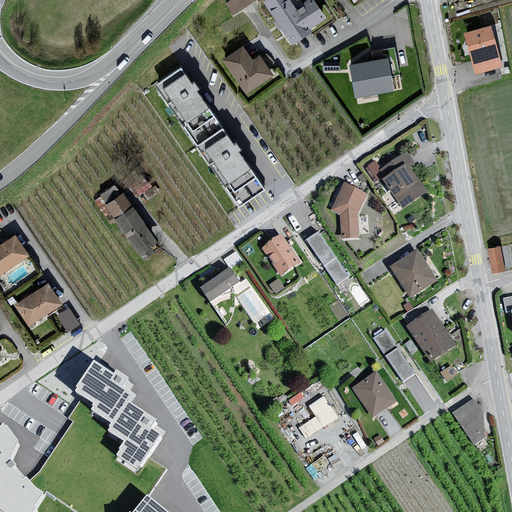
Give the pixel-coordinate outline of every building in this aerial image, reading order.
[(225,0),(231,12),(256,0),(225,0)] [(292,0),(272,0),(265,4),(294,48),(310,39),(310,31),(329,20),(314,0),(299,10),(292,0)] [(503,66),(492,25),(464,32),(475,73),(503,66)] [(244,48),(224,63),(248,96),(274,77),(262,57),(254,63),(244,48)] [(395,91),(388,57),(350,65),(357,99),(395,91)] [(264,189),(181,68),(155,85),(239,206),(264,189)] [(367,165),(374,182),(408,166),(404,157),(381,168),(377,160),(367,165)] [(404,212),(429,195),(412,168),(386,183),(404,212)] [(370,197),(347,186),(334,214),(343,220),(345,243),(361,242),(360,217),(370,197)] [(124,196),(107,206),(140,254),(159,243),(124,196)] [(356,284),(319,233),(307,241),(344,293),(356,284)] [(17,237),(0,247),(0,278),(31,256),(17,237)] [(285,239),(264,251),(283,279),(303,265),(285,239)] [(500,247),(487,249),(491,273),(504,271),(500,247)] [(225,257),(229,265),(241,258),(237,251),(225,257)] [(420,252),(393,270),(414,300),(441,283),(420,252)] [(234,271),(205,292),(215,305),(244,285),(234,271)] [(281,279),(271,283),(274,292),(284,288),(281,279)] [(51,285),(16,308),(30,328),(65,305),(51,285)] [(67,330),(79,322),(69,306),(56,314),(67,330)] [(435,312),(409,329),(433,363),(457,349),(435,312)] [(415,374),(385,330),(374,338),(404,382),(415,374)] [(446,381),(457,374),(452,366),(440,372),(446,381)] [(119,380),(98,367),(78,399),(99,411),(95,417),(116,430),(111,438),(129,449),(120,463),(144,479),(167,442),(157,435),(163,425),(134,407),(138,400),(128,394),(134,385),(121,377),(119,380)] [(380,373),(355,390),(375,421),(400,405),(380,373)] [(326,399),(311,409),(317,419),(301,430),(308,440),(340,419),(326,399)] [(475,401),(453,415),(475,448),(488,439),(488,435),(484,431),(484,416),(475,401)] [(23,448),(8,427),(0,435),(0,511),(39,511),(48,499),(40,494),(30,483),(27,486),(18,475),(22,471),(15,465),(23,448)] [(163,511),(152,502),(143,511),(163,511)]
